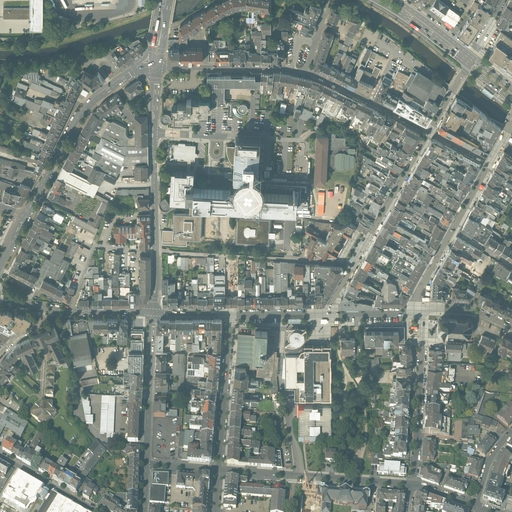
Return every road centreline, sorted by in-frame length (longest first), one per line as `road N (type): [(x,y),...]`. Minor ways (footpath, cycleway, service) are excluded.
road 1 (secondary): [(25,215),(87,106),(129,73),(155,66)]
road 2 (residential): [(217,469),(412,484)]
road 3 (residential): [(230,314),(425,313)]
road 4 (residential): [(155,66),(155,251)]
road 5 (residential): [(412,484),(425,313)]
road 6 (residential): [(155,251),(319,260)]
road 7 (residential): [(152,312),(146,464)]
road 8 (residential): [(228,332),(217,469)]
road 9 (residential): [(155,66),(292,70)]
road 10 (residential): [(69,311),(92,246),(155,251)]
